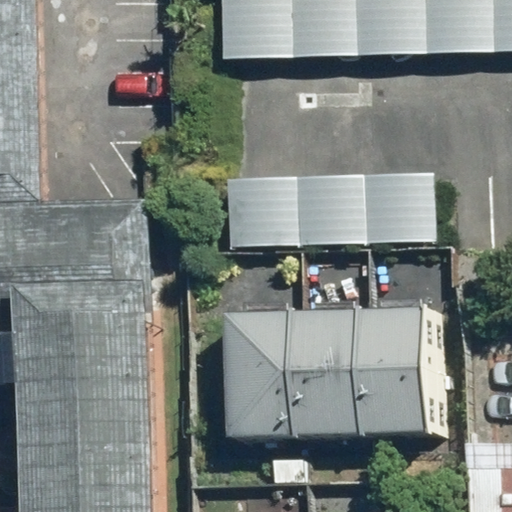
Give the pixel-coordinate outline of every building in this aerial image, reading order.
[(0,0),(0,390),(30,390),(34,511),(168,511),(158,204),(56,207),(49,0),(0,0)] [(511,0),(229,0),(231,60),(511,52),(511,0)] [(442,178),(236,185),(238,249),(445,242),(442,178)] [(441,316),(240,322),(244,446),(445,440),(441,316)] [(511,511),(511,468),(476,470),(477,511),(511,511)]
